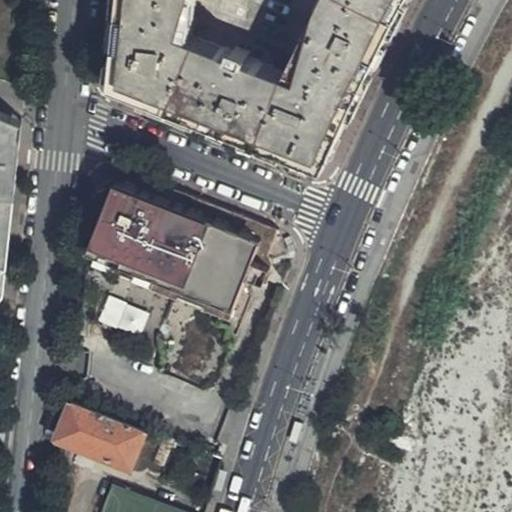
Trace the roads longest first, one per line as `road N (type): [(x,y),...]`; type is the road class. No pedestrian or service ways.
road 1 (tertiary): [(21,511),(63,117)]
road 2 (secondary): [(343,222),(242,511)]
road 3 (residential): [(343,222),(63,117)]
road 4 (secondary): [(449,0),(343,222)]
